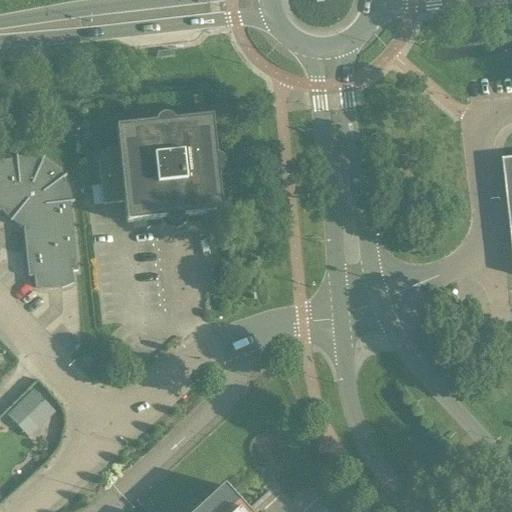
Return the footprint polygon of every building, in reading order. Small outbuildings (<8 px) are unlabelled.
[(117,149),(96,152),(101,205),(122,203),(124,223),(161,219),(163,224),(163,225),(165,226),(167,228),(171,229),(175,229),(177,229),(179,228),(181,227),(183,226),(185,224),(186,217),(220,213),(216,183),(226,171),(227,166),(227,163),(227,161),(225,157),(223,156),(221,154),(220,153),(211,150),(207,118),(177,122),(175,118),(172,116),(169,114),(167,114),(165,113),(163,114),(161,114),(157,115),(156,116),(153,119),(152,121),(151,124),(114,129),(117,149)] [(0,211),(2,214),(4,217),(6,219),(9,222),(13,224),(16,226),(19,228),(22,229),(27,278),(32,277),(33,289),(34,289),(37,289),(42,290),(46,291),(51,290),(54,290),(58,289),(61,289),(65,287),(68,286),(71,284),(70,272),(75,272),(68,204),(70,203),(69,200),(69,196),(68,193),(67,191),(65,186),(63,182),(61,179),(62,178),(60,175),(57,172),(55,170),(52,168),(49,165),(46,163),(43,162),(40,161),(40,162),(35,160),(31,159),(26,159),(21,158),(17,158),(14,159),(14,161),(0,162),(0,211)] [(511,159),(503,161),(511,236),(511,159)] [(32,390),(16,406),(39,429),(55,413),(32,390)] [(247,511),(222,485),(192,511),(247,511)]
